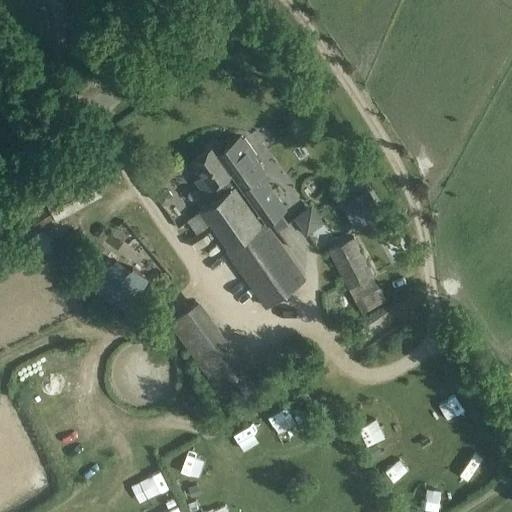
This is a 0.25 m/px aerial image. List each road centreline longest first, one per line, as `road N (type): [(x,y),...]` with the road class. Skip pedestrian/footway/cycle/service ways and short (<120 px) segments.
road 1 (track): [(289,0),(406,183),(437,316),(511,445)]
road 2 (track): [(448,339),(379,372),(350,369),(314,323),(227,317),(88,110)]
road 3 (unclassified): [(0,169),(189,40),(212,0)]
